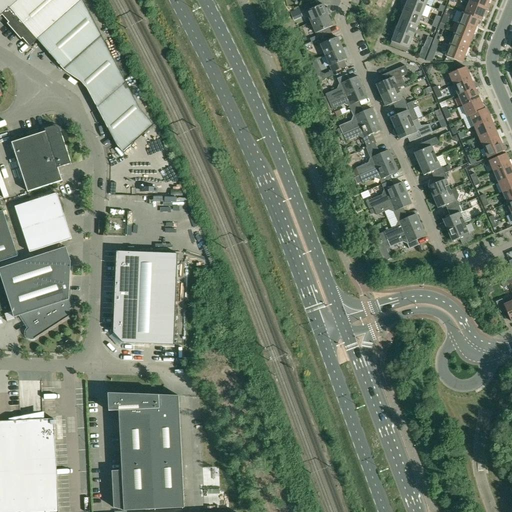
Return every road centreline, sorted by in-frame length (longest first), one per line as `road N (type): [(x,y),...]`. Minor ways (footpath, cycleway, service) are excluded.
road 1 (primary): [(175,0),(268,194),(320,334)]
road 2 (residential): [(511,243),(465,263),(439,254),(341,20),(347,0)]
road 3 (primary): [(340,318),(254,102),(203,0)]
road 4 (unclassified): [(46,84),(74,103),(99,156),(95,365)]
road 5 (primary): [(320,334),(385,511)]
road 6 (unclassified): [(465,339),(452,310),(426,296),(340,318)]
road 7 (primary): [(413,511),(364,380)]
road 8 (residential): [(511,114),(490,63),(511,0)]
